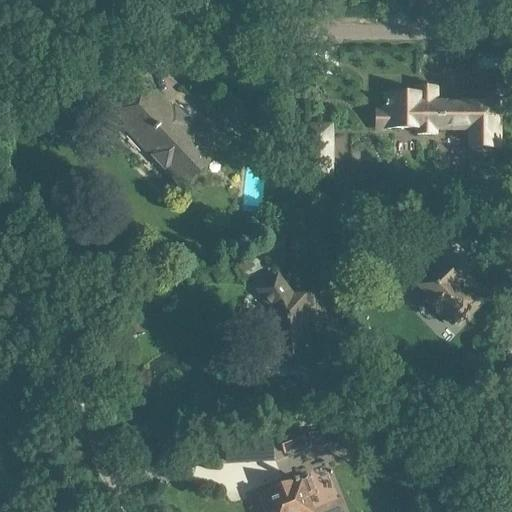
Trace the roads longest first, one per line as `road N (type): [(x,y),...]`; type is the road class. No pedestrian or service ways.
road 1 (residential): [(0,51),(262,31),(511,33)]
road 2 (track): [(120,511),(0,283)]
